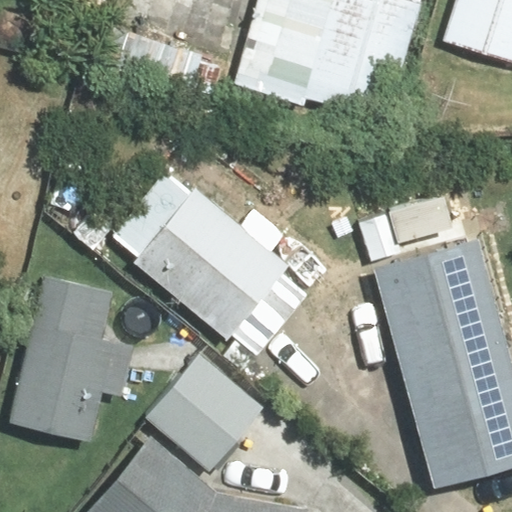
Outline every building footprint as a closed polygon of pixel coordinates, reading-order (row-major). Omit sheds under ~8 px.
[(511,0),(450,0),(441,37),(511,54),(511,0)] [(170,168),(108,234),(218,338),(210,346),(237,371),(306,298),(170,168)] [(365,266),(429,487),(511,463),(511,376),(471,235),(365,266)] [(14,359),(7,426),(83,434),(88,393),(120,396),(126,340),(94,336),(100,282),(38,275),(29,361),(14,359)] [(195,353),(144,410),(209,468),(260,411),(195,353)] [(81,511),(302,511),(303,505),(215,489),(147,432),(81,511)]
